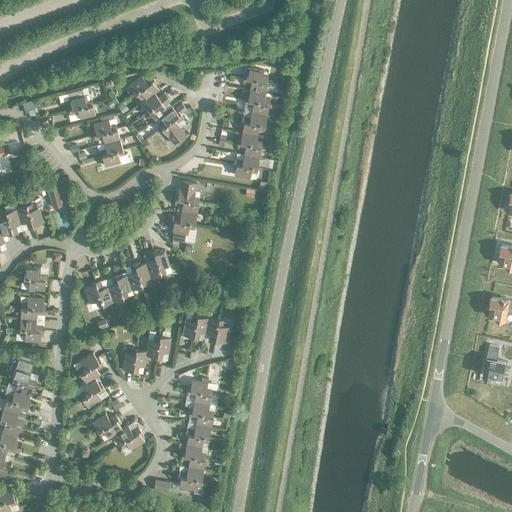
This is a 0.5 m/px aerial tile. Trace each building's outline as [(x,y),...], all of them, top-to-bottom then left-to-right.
[(243,77),(267,82),(268,77),(262,76),(263,70),(247,67),(246,73),(244,73),(243,77)] [(135,93),(154,79),(151,75),(144,80),(141,75),(128,85),(135,93)] [(267,82),(243,77),(242,82),(250,84),(249,89),(265,92),(267,82)] [(154,79),(135,93),(138,97),(142,94),(146,98),(146,99),(154,92),(154,93),(159,89),(155,84),(157,83),(154,79)] [(82,88),(67,92),(67,93),(69,100),(70,104),(68,105),(69,110),(92,104),(91,99),(93,98),(91,92),(84,94),(82,88)] [(246,95),(245,100),(268,104),(269,99),(264,98),(265,92),(249,89),(248,95),(246,95)] [(146,99),(146,98),(141,102),(148,111),(167,96),(164,92),(158,97),(154,93),(154,92),(146,99)] [(170,100),(167,96),(148,111),(155,120),(159,116),(167,110),(167,109),(164,105),(170,100)] [(268,104),(245,100),(244,105),(252,106),(251,112),(266,115),(268,104)] [(123,102),(118,107),(123,114),(129,109),(123,102)] [(177,110),(180,113),(186,109),(181,103),(175,108),(177,110)] [(92,104),(69,110),(70,114),(78,112),(79,118),(95,114),(92,104)] [(159,116),(155,120),(161,128),(180,113),(177,110),(175,111),(171,106),(167,109),(167,110),(159,116)] [(266,115),(251,112),(250,118),(242,116),(241,121),(265,125),(266,115)] [(180,113),(161,128),(168,137),(168,136),(173,144),(185,135),(180,127),(177,122),(183,117),(180,113)] [(144,115),(138,117),(142,125),(148,123),(144,115)] [(275,116),(274,123),(281,125),(283,117),(275,116)] [(110,125),(108,119),(93,123),(94,129),(92,130),(93,135),(116,128),(115,124),(110,125)] [(265,125),(241,121),(240,126),(243,126),(241,132),(257,135),(258,129),(264,130),(265,125)] [(119,139),(116,128),(93,135),(95,139),(102,137),(104,143),(119,139)] [(238,137),(237,142),(261,146),(262,142),(256,141),(257,135),(241,132),(240,138),(238,137)] [(119,139),(104,143),(105,149),(98,151),(99,156),(122,149),(119,139)] [(261,146),(237,142),(236,147),(244,148),(243,154),(259,157),(261,146)] [(0,155),(4,154),(9,153),(7,143),(0,144),(0,155)] [(78,143),(69,146),(70,152),(79,149),(78,143)] [(122,149),(99,156),(100,160),(103,160),(104,166),(120,161),(121,164),(129,162),(127,153),(124,154),(122,149)] [(84,151),(78,153),(79,159),(86,157),(84,151)] [(259,157),(243,154),(242,160),(234,159),(233,163),(257,168),(259,157)] [(257,168),(233,163),(233,168),(235,169),(234,175),(250,178),(251,172),(256,173),(257,168)] [(34,185),(31,175),(23,178),(25,187),(34,185)] [(176,193),(175,198),(198,203),(199,198),(194,197),(195,191),(194,191),(196,183),(181,180),(179,188),(178,194),(176,193)] [(65,200),(63,191),(59,192),(57,187),(47,190),(53,208),(63,205),(61,201),(65,200)] [(246,188),(245,196),(253,197),(254,189),(246,188)] [(31,204),(26,205),(33,228),(38,227),(37,224),(43,222),(38,207),(41,206),(39,198),(30,201),(31,204)] [(198,203),(175,198),(174,203),(182,204),(181,210),(196,213),(198,203)] [(33,228),(26,205),(16,208),(20,223),(26,222),(28,229),(33,228)] [(20,223),(16,208),(5,211),(12,234),(17,233),(15,225),(20,223)] [(196,213),(181,210),(180,216),(172,215),(171,219),(195,224),(196,213)] [(2,218),(0,218),(0,230),(1,235),(2,235),(7,233),(8,236),(12,234),(5,211),(1,213),(2,218)] [(50,234),(59,232),(56,215),(48,217),(50,234)] [(171,219),(170,224),(173,225),(171,231),(173,231),(185,233),(187,234),(188,228),(194,229),(195,224),(171,219)] [(173,231),(172,240),(184,242),(185,233),(173,231)] [(186,244),(185,253),(191,254),(193,245),(186,244)] [(500,247),(499,251),(500,252),(500,254),(501,254),(499,264),(506,265),(505,267),(511,268),(511,245),(510,245),(510,246),(502,245),(501,246),(500,247)] [(158,249),(153,251),(160,274),(165,272),(163,267),(169,265),(164,250),(159,252),(158,249)] [(53,251),(52,259),(61,260),(61,252),(53,251)] [(160,274),(153,251),(148,253),(151,260),(145,262),(150,277),(160,274)] [(139,261),(134,263),(142,286),(146,284),(145,279),(150,277),(145,262),(140,264),(139,261)] [(142,286),(134,263),(130,264),(132,272),(126,274),(131,289),(142,286)] [(24,266),(23,277),(47,279),(47,274),(39,273),(40,267),(24,266)] [(131,289),(126,274),(121,276),(120,273),(115,275),(123,298),(128,296),(126,291),(131,289)] [(113,284),(108,286),(113,301),(123,298),(115,275),(111,276),(113,284)] [(47,279),(23,277),(23,282),(28,283),(28,289),(44,290),(44,284),(47,284),(47,279)] [(113,301),(108,286),(102,288),(100,280),(95,282),(102,304),(113,301)] [(102,304),(95,282),(90,283),(91,285),(85,287),(90,303),(96,301),(98,306),(102,304)] [(21,302),(21,307),(45,309),(45,304),(43,304),(43,298),(27,296),(27,303),(21,302)] [(490,299),(489,303),(490,305),(490,306),(491,306),(489,316),(496,317),(495,319),(504,321),(506,311),(511,311),(511,300),(509,300),(509,299),(500,298),(500,299),(492,297),(491,298),(490,299)] [(21,307),(20,318),(36,319),(36,313),(44,314),(45,309),(21,307)] [(193,339),(197,315),(192,314),(191,320),(185,319),(182,335),(188,336),(188,338),(193,339)] [(197,315),(193,339),(198,340),(199,332),(205,333),(208,317),(197,315)] [(218,319),(208,317),(205,333),(211,334),(209,342),(214,343),(218,319)] [(20,318),(19,329),(43,330),(43,326),(35,325),(36,319),(20,318)] [(218,319),(214,343),(219,343),(219,341),(225,342),(228,326),(222,325),(223,320),(218,319)] [(105,320),(97,322),(99,328),(107,325),(105,320)] [(43,330),(19,329),(19,334),(24,334),(24,340),(40,341),(40,335),(43,335),(43,330)] [(146,350),(146,355),(152,356),(151,358),(156,359),(159,335),(155,335),(154,340),(148,339),(146,350)] [(159,335),(156,359),(161,360),(162,352),(168,353),(170,337),(159,335)] [(485,366),(483,375),(485,375),(486,377),(489,377),(491,376),(492,377),(493,376),(502,377),(504,371),(506,371),(508,362),(497,360),(499,351),(498,351),(499,346),(490,344),(489,349),(488,349),(487,358),(486,358),(484,366),(485,366)] [(132,372),(136,349),(131,348),(130,353),(124,353),(122,368),(128,369),(127,372),(132,372)] [(146,350),(136,349),(132,372),(137,373),(138,365),(144,366),(146,355),(146,350)] [(80,373),(101,361),(98,356),(96,358),(93,352),(79,361),(82,366),(78,369),(80,373)] [(15,368),(12,378),(35,385),(36,381),(29,378),(30,372),(29,372),(32,363),(18,359),(15,368)] [(80,373),(86,382),(95,377),(100,374),(97,369),(103,365),(101,361),(80,373)] [(86,382),(81,385),(84,391),(79,394),(82,398),(102,385),(100,381),(98,382),(95,377),(86,382)] [(188,385),(187,390),(211,394),(212,389),(206,388),(207,382),(208,378),(201,377),(200,381),(192,379),(191,385),(188,385)] [(35,385),(12,378),(10,383),(16,385),(14,390),(29,395),(31,389),(33,390),(35,385)] [(102,385),(82,398),(88,407),(101,399),(98,394),(105,389),(102,385)] [(7,394),(5,399),(28,406),(30,401),(28,401),(29,395),(14,390),(12,396),(7,394)] [(211,394),(187,390),(186,395),(194,396),(193,402),(209,404),(211,394)] [(70,397),(65,400),(68,405),(73,402),(70,397)] [(116,398),(110,402),(115,409),(120,405),(116,398)] [(5,399),(2,409),(18,414),(19,408),(27,411),(28,406),(5,399)] [(181,399),(179,410),(185,411),(188,400),(181,399)] [(190,407),(189,412),(213,416),(213,411),(208,410),(209,404),(193,402),(192,407),(190,407)] [(0,408),(0,419),(22,427),(24,422),(16,420),(18,414),(2,409),(0,408)] [(213,416),(189,412),(188,417),(196,418),(195,424),(211,427),(213,416)] [(98,431),(118,418),(115,414),(109,419),(105,413),(92,422),(98,431)] [(71,417),(66,421),(70,426),(75,423),(71,417)] [(118,418),(98,431),(100,435),(105,432),(108,438),(114,434),(122,429),(119,424),(121,423),(118,418)] [(22,427),(0,419),(0,425),(3,426),(1,432),(17,436),(18,431),(21,431),(22,427)] [(211,427),(195,424),(194,430),(186,428),(185,433),(209,437),(211,427)] [(128,425),(122,429),(114,434),(120,443),(140,430),(138,426),(131,430),(128,425)] [(143,434),(140,430),(120,443),(123,447),(127,444),(131,449),(144,441),(141,436),(143,434)] [(0,442),(16,447),(17,443),(15,442),(17,436),(1,432),(0,435),(0,442)] [(209,437),(185,433),(184,438),(187,438),(186,444),(201,447),(202,441),(208,442),(209,437)] [(151,439),(144,443),(148,449),(155,445),(151,439)] [(16,447),(0,442),(0,453),(5,455),(7,450),(14,452),(19,453),(20,449),(16,447)] [(201,447),(186,444),(185,450),(182,450),(182,454),(205,459),(206,454),(200,453),(201,447)] [(0,453),(0,465),(9,468),(11,463),(3,461),(5,455),(0,453)] [(205,459),(182,454),(181,459),(189,461),(188,467),(203,469),(205,459)] [(9,468),(0,465),(0,476),(4,478),(6,472),(8,473),(9,468)] [(203,469),(188,467),(187,472),(179,471),(178,476),(201,480),(203,469)] [(201,483),(201,480),(178,476),(177,483),(165,481),(163,490),(179,493),(180,487),(194,490),(193,492),(201,494),(203,484),(201,483)] [(0,502),(16,498),(15,494),(13,494),(11,488),(0,490),(0,502)] [(18,503),(16,498),(0,502),(0,511),(11,511),(10,505),(18,503)]
